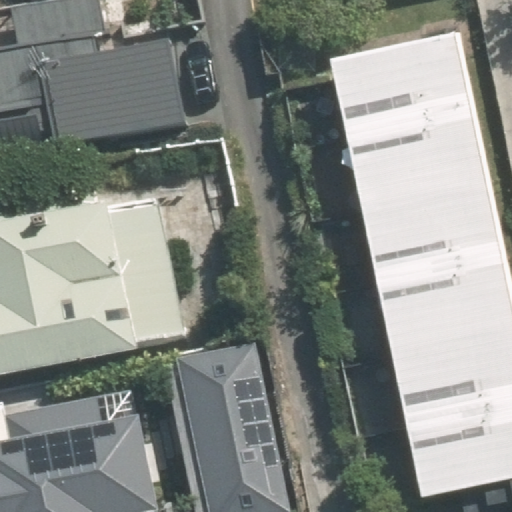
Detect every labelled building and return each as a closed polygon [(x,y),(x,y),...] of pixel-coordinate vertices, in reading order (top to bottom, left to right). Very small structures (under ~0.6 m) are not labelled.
[(0,162),(175,127),(159,47),(100,59),(87,0),(61,0),(0,12),(0,162)] [(511,261),(467,41),(333,68),(421,503),(511,484),(511,261)] [(99,197),(0,215),(0,376),(187,341),(161,205),(103,216),(99,197)] [(267,346),(186,363),(218,511),(285,511),(302,508),(267,346)] [(15,454),(0,457),(0,511),(162,511),(145,428),(108,435),(102,405),(9,424),(15,454)]
